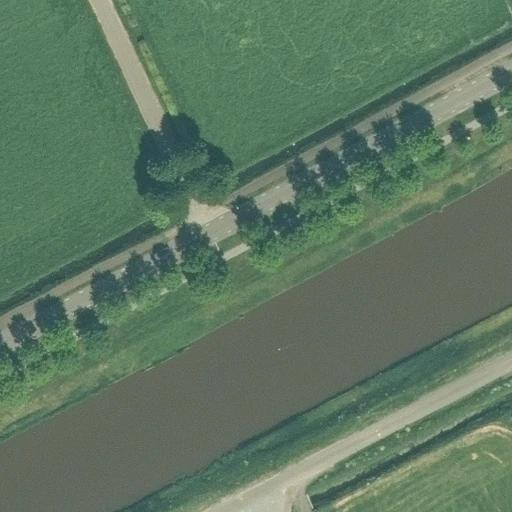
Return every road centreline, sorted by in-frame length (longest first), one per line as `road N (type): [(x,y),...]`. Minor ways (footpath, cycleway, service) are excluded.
road 1 (tertiary): [(0,341),(511,70)]
road 2 (unclassified): [(259,493),(511,360)]
